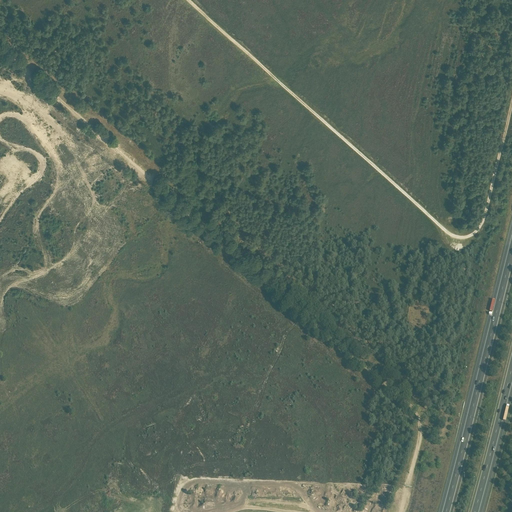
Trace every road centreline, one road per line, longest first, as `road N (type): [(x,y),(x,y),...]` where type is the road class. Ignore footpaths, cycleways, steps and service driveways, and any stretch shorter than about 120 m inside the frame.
road 1 (track): [(0,48),(413,407),(420,435),(400,511)]
road 2 (motorway): [(511,248),(445,511)]
road 3 (motorway): [(474,511),(511,367)]
